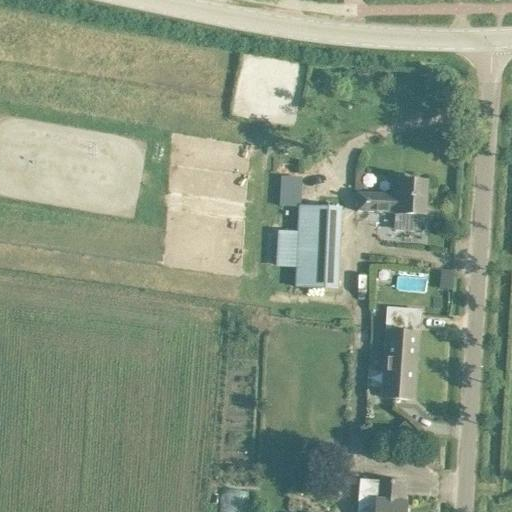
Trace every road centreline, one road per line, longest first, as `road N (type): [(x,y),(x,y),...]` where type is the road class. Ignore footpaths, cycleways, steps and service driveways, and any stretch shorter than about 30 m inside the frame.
road 1 (unclassified): [(463,511),(491,39)]
road 2 (tertiary): [(146,0),(334,33),(491,39)]
